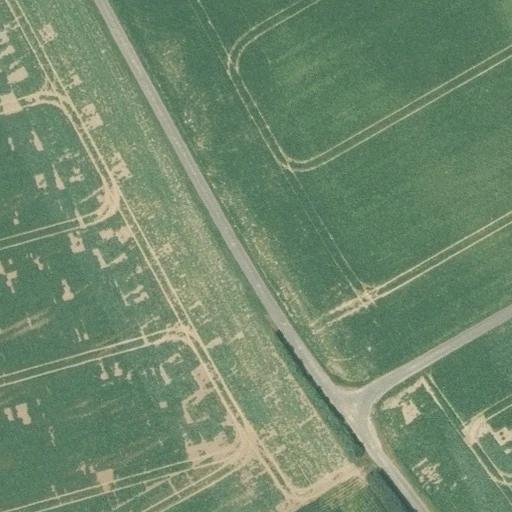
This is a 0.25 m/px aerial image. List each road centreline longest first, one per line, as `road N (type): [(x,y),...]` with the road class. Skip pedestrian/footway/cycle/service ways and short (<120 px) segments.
road 1 (unclassified): [(422,511),(267,302),(98,0)]
road 2 (track): [(342,404),(511,308)]
